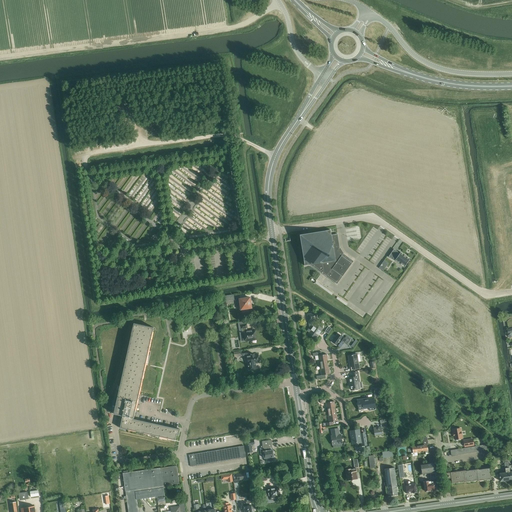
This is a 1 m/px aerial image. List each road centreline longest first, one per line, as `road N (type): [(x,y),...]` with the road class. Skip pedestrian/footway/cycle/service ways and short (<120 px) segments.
road 1 (secondary): [(319,511),(271,231)]
road 2 (unclassified): [(511,291),(480,292),(365,217),(271,231)]
road 3 (track): [(84,157),(219,135),(275,156)]
road 4 (unclassified): [(511,74),(430,65),(372,13)]
road 5 (unknown): [(492,294),(511,426)]
road 6 (secondary): [(388,511),(511,495)]
road 7 (secondary): [(271,231),(270,170),(300,115)]
